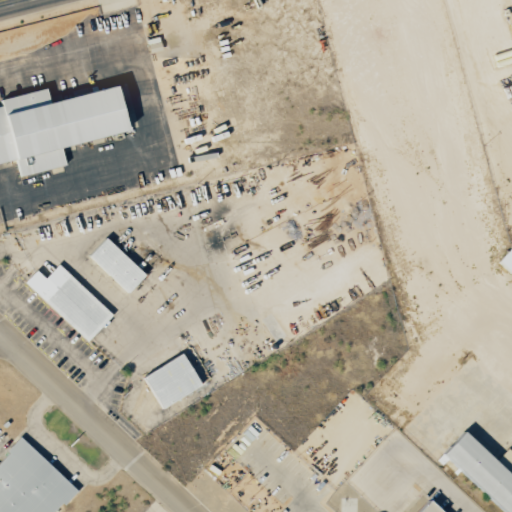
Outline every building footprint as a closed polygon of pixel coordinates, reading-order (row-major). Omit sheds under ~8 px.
[(123,132),(113,87),(45,101),(43,89),(0,98),(0,164),(13,161),(16,176),(63,166),(58,146),(123,132)] [(143,274),(103,237),(86,255),(126,292),(143,274)] [(508,274),(511,269),(511,247),(496,262),(508,274)] [(34,270),(22,283),(86,341),(110,314),(56,263),(43,278),(34,270)] [(198,385),(179,353),(140,375),(159,408),(198,385)] [(511,511),(511,478),(461,431),(440,453),(503,511),(511,511)] [(51,511),(73,488),(18,438),(0,458),(0,511),(51,511)] [(439,511),(426,500),(415,511),(439,511)]
